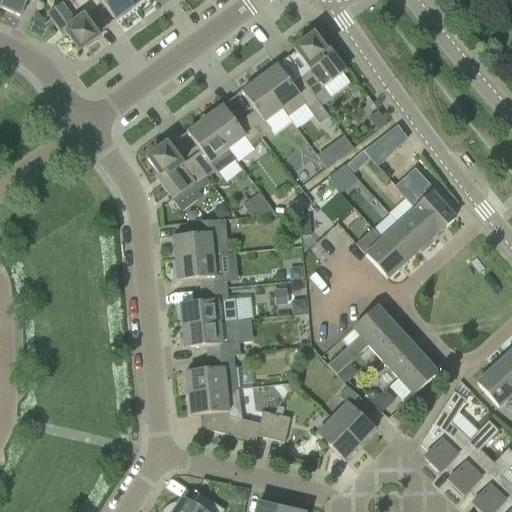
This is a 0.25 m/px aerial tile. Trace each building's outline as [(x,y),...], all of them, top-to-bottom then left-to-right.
[(3,0),(0,8),(0,10),(19,18),(18,19),(20,20),(28,0),(33,0),(40,3),(41,0),(3,0)] [(98,40),(83,19),(92,12),(83,0),(68,0),(69,1),(46,18),(47,19),(47,18),(62,39),(63,40),(66,38),(78,54),(98,40)] [(83,0),(92,12),(101,5),(114,24),(133,10),(125,0),(83,0)] [(125,0),(133,10),(146,0),(125,0)] [(309,72),(299,79),(314,99),(324,92),(322,90),(345,73),(329,50),(325,53),(313,37),(293,51),(309,72)] [(314,99),(299,79),(290,86),(277,68),(259,81),(281,112),(287,120),(314,99)] [(254,113),(245,120),(260,140),(270,132),(264,124),(281,112),(259,81),(240,95),(254,113)] [(222,108),(204,122),(227,152),(244,140),(250,148),(260,140),(245,120),(236,126),(222,108)] [(377,133),(386,126),(377,113),(367,121),(377,133)] [(235,162),(227,152),(204,122),(186,135),(200,154),(191,160),(206,180),(215,173),(217,176),(235,162)] [(196,188),(206,180),(191,160),(181,167),(180,166),(166,146),(146,161),(158,177),(155,180),(171,202),(194,185),(196,188)] [(332,166),(323,153),(316,159),(326,171),(332,166)] [(361,154),(354,161),(358,165),(363,166),(368,162),(361,154)] [(344,168),(327,180),(337,192),(354,180),(344,168)] [(414,211),(437,236),(454,221),(431,196),(414,211)] [(302,201),(290,209),(295,217),(308,208),(302,201)] [(220,223),(230,215),(222,206),(212,214),(220,223)] [(437,236),(414,211),(413,212),(414,213),(398,227),(420,251),(435,237),(436,237),(437,236)] [(300,238),(301,238),(310,238),(310,237),(308,217),(298,218),(300,238)] [(217,235),(216,223),(194,225),(195,237),(171,240),(171,241),(172,241),(174,262),(213,258),(211,235),(217,235)] [(420,251),(398,227),(382,242),(403,266),(420,251)] [(403,266),(382,242),(365,258),(386,281),(403,266)] [(219,257),(213,258),(174,262),(176,283),(175,283),(175,284),(199,282),(200,293),(225,290),(224,278),(221,278),(219,257)] [(288,270),(289,283),(303,282),(301,269),(288,270)] [(227,302),(225,290),(200,293),(202,305),(178,307),(178,308),(179,308),(181,329),(219,325),(236,324),(234,302),(227,302)] [(304,303),(291,304),(293,317),(305,315),(304,303)] [(359,338),(327,368),(335,377),(367,347),(391,326),(376,309),(352,331),(359,338)] [(206,349),(207,361),(232,358),(231,352),(231,347),(239,346),(236,324),(219,325),(181,329),(183,350),(182,350),(182,351),(206,349)] [(382,364),(406,342),(391,325),(391,326),(367,347),(382,364)] [(397,381),(398,381),(421,360),(422,359),(406,342),(382,364),(397,381)] [(511,358),(509,356),(493,371),(511,392),(511,358)] [(233,370),(232,358),(207,361),(208,372),(184,374),(184,376),(185,376),(188,397),(237,392),(235,370),(233,370)] [(421,360),(398,381),(413,397),(436,376),(421,360)] [(354,370),(349,365),(336,377),(343,385),(344,385),(346,382),(348,381),(349,381),(354,376),(354,370)] [(511,396),(511,392),(493,371),(476,386),(497,410),(511,396)] [(460,384),(453,394),(463,401),(469,392),(460,384)] [(331,421),(359,448),(373,432),(374,433),(375,432),(357,416),(365,407),(346,390),(338,400),(345,407),(331,421)] [(256,439),(268,442),(273,417),(262,414),(259,426),(241,422),(237,392),(188,397),(190,417),(188,417),(189,419),(203,417),(204,432),(255,444),(256,439)] [(371,404),(378,397),(375,393),(368,393),(364,396),(371,404)] [(419,447),(428,456),(422,462),(438,477),(444,471),(470,444),(450,425),(465,402),(453,394),(419,447)] [(381,395),(379,397),(372,404),(382,414),(391,406),(381,395)] [(282,419),(273,417),(268,442),(284,445),(289,421),(282,419)] [(359,448),(331,421),(316,437),(344,465),(345,464),(344,463),(359,448)] [(498,434),(489,424),(470,444),(444,471),(452,479),(446,485),(462,500),(468,494),(491,469),(477,456),(498,434)] [(511,467),(511,454),(509,451),(491,469),(468,494),(476,502),(470,508),(474,511),(496,511),(511,495),(511,489),(501,479),(511,467)] [(233,490),(230,503),(243,506),(246,492),(233,490)] [(222,511),(194,493),(193,494),(197,497),(191,507),(182,501),(178,506),(175,504),(173,505),(170,506),(168,507),(166,509),(164,511),(162,511),(222,511)] [(511,511),(511,495),(496,511),(511,511)]
